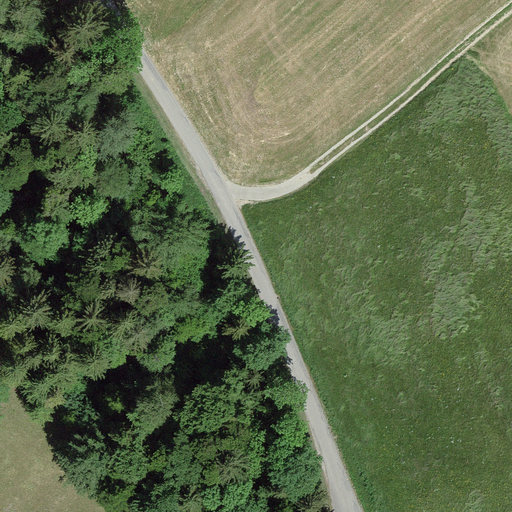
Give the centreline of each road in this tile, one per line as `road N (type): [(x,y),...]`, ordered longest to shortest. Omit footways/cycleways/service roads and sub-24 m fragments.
road 1 (unclassified): [(357,511),(219,189),(102,0)]
road 2 (track): [(219,189),(267,194),(296,182),(511,6)]
